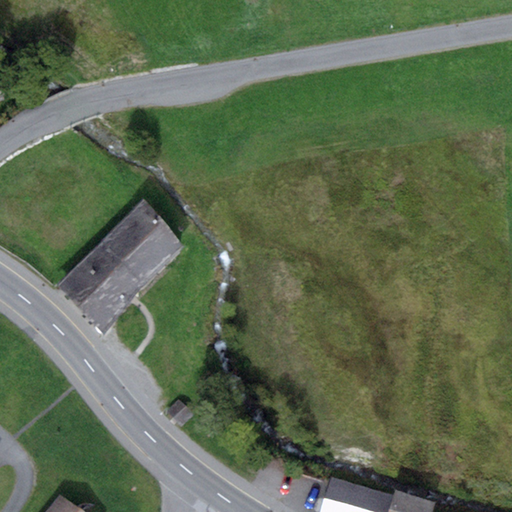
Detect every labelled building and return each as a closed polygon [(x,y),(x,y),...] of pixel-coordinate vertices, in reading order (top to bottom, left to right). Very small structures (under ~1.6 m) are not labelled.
[(179,250),(143,208),(62,288),(95,324),(96,328),(98,331),(102,332),(105,332),(109,328),(109,325),(140,287),(179,250)] [(190,415),(178,403),(169,412),(181,424),(190,415)] [(323,511),(393,511),(397,499),(392,497),(392,499),(334,479),(323,511)] [(429,511),(430,510),(397,499),(393,511),(429,511)] [(72,511),(61,502),(52,511),(72,511)]
